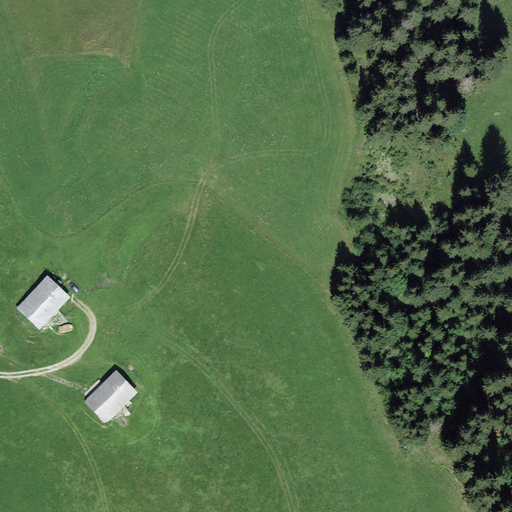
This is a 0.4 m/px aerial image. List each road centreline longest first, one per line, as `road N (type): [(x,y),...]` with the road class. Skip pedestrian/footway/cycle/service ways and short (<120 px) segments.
road 1 (track): [(6,377),(59,367),(144,294),(184,242),(246,83),(256,0)]
road 2 (track): [(103,511),(89,461),(52,405),(6,377)]
